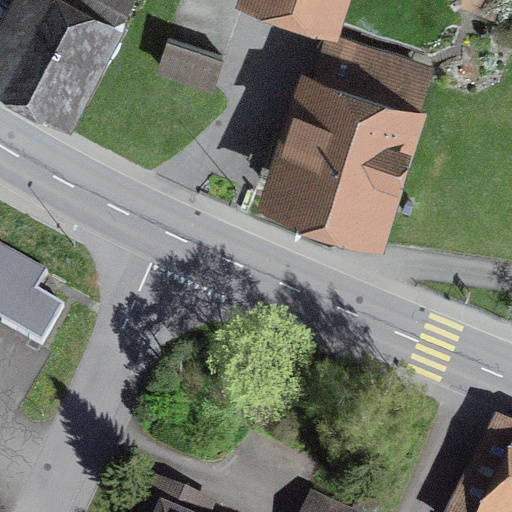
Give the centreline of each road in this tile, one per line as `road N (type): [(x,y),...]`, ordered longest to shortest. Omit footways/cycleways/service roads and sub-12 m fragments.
road 1 (primary): [(170,235),(481,367)]
road 2 (residential): [(48,511),(170,235)]
road 3 (primary): [(170,235),(0,143)]
road 4 (residential): [(411,511),(481,367)]
